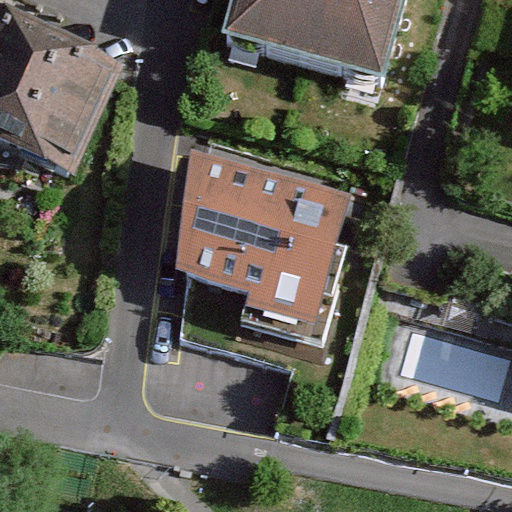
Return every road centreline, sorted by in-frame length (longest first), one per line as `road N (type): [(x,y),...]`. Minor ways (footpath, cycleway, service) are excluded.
road 1 (residential): [(120,428),(179,0)]
road 2 (residential): [(120,428),(511,506)]
road 3 (residential): [(0,403),(120,428)]
